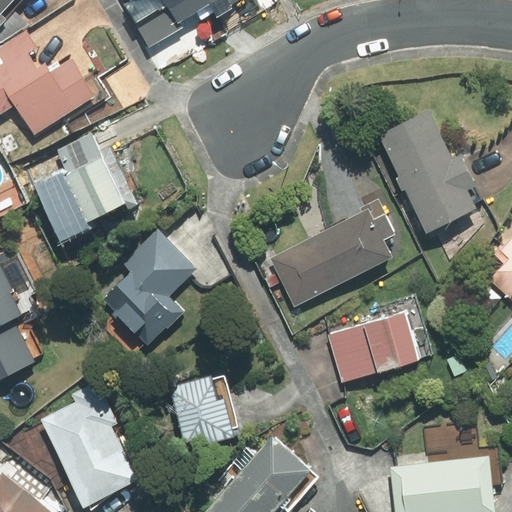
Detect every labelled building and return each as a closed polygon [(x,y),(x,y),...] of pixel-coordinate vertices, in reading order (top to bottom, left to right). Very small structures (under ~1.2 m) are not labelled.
[(0,0),(0,30),(8,23),(2,18),(20,0),(0,0)] [(155,0),(173,30),(212,8),(207,0),(134,0),(139,9),(155,0)] [(27,32),(0,49),(0,117),(15,108),(34,138),(95,100),(71,62),(67,55),(37,73),(29,61),(41,53),(27,32)] [(463,190),(475,185),(460,155),(449,161),(425,111),(373,137),(421,235),(473,210),(463,190)] [(91,132),(58,147),(63,160),(53,165),(30,175),(44,208),(68,197),(81,227),(125,207),(144,199),(119,143),(100,151),(91,132)] [(234,278),(196,202),(120,256),(129,265),(98,296),(151,348),(186,313),(170,296),(190,276),(195,288),(208,291),(234,278)] [(295,307),(393,258),(385,242),(395,236),(379,205),(271,260),(295,307)] [(511,241),(502,254),(509,260),(488,285),(511,304),(511,241)] [(17,323),(21,321),(0,271),(0,377),(34,363),(17,323)] [(405,312),(324,335),(338,385),(419,362),(405,312)] [(167,379),(179,442),(204,437),(205,445),(234,440),(232,429),(238,427),(226,367),(167,379)] [(55,511),(66,499),(56,489),(58,486),(66,479),(78,506),(134,481),(109,426),(114,423),(96,383),(69,395),(72,403),(39,418),(12,444),(4,438),(0,441),(0,511),(55,511)] [(490,511),(488,468),(498,467),(497,450),(481,451),(480,440),(463,441),(462,424),(428,425),(430,449),(413,450),(413,462),(388,464),(390,511),(490,511)] [(200,511),(288,511),(319,475),(265,432),(251,450),(241,442),(224,464),(234,471),(200,511)]
